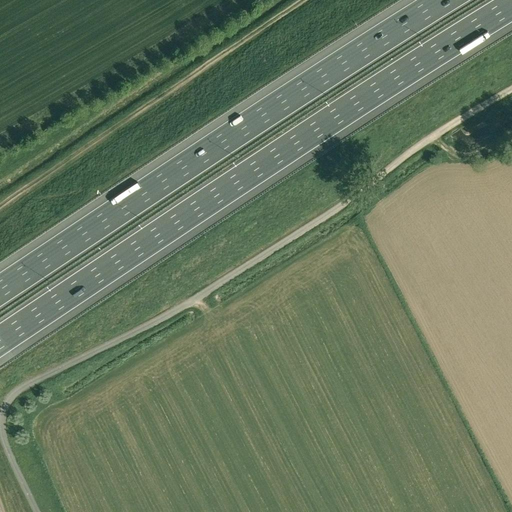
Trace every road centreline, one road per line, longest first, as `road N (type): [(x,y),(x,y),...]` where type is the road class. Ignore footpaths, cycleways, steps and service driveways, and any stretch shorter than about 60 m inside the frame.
road 1 (unclassified): [(37,511),(0,423),(15,391),(169,314),(511,89)]
road 2 (motorway): [(0,340),(511,5)]
road 3 (motorway): [(443,0),(0,289)]
